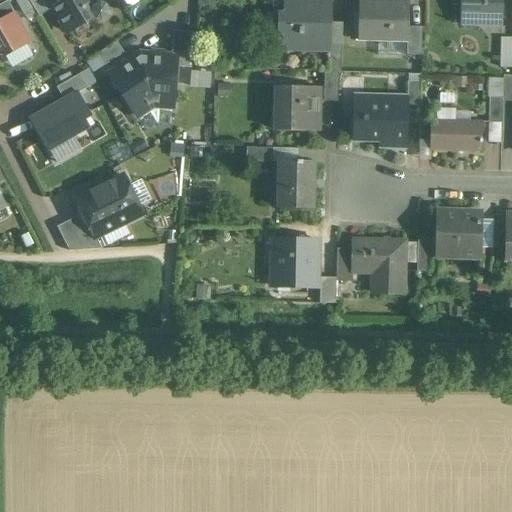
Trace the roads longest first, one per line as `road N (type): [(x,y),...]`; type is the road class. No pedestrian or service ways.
road 1 (tertiary): [(0,351),(511,363)]
road 2 (residential): [(511,188),(354,185)]
